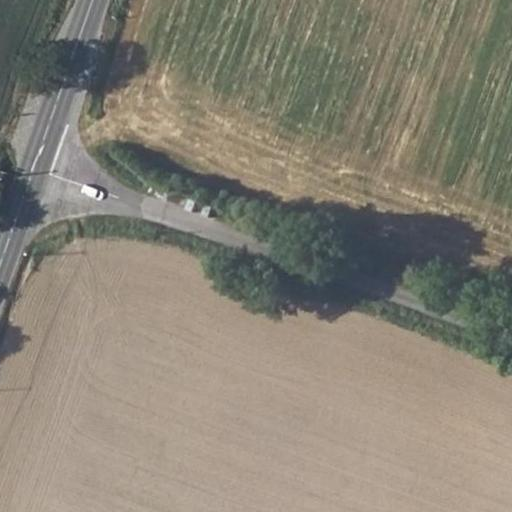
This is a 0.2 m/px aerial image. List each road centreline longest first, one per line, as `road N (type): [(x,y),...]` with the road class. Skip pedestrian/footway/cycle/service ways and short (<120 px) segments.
road 1 (unclassified): [(33,168),(511,337)]
road 2 (secondary): [(93,0),(33,168)]
